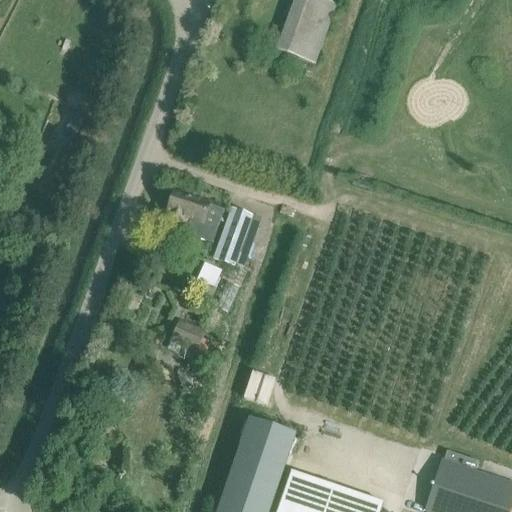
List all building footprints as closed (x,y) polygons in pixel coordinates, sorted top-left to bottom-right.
[(294,0),(276,51),(314,65),(336,6),(320,0),(294,0)] [(187,221),(201,226),(196,241),(211,246),(223,214),(207,208),(208,207),(174,196),(167,215),(166,219),(186,226),(187,221)] [(231,267),(235,256),(247,259),(261,220),(250,216),(237,211),(218,262),(231,267)] [(205,333),(178,322),(167,345),(168,346),(166,350),(193,360),(205,333)] [(248,429),(220,511),(273,511),(296,446),(248,429)] [(408,466),(393,509),(403,511),(449,511),(459,484),(430,474),(433,466),(411,458),(408,466)] [(380,511),(382,506),(292,475),(279,511),(380,511)]
